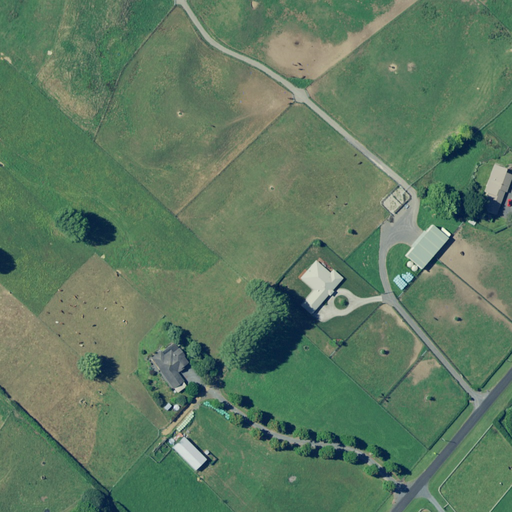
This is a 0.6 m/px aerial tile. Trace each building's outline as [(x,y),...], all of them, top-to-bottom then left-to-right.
[(511,174),(511,169),(494,163),(484,192),(487,193),(481,210),(496,215),(504,192),(506,192),(511,174)] [(447,238),(431,225),(425,233),(423,231),(410,246),(412,247),(405,256),(421,269),(447,238)] [(300,305),(311,314),(328,295),(329,296),(333,292),(332,290),(343,278),(333,269),(331,271),(326,267),(324,269),(315,261),(300,278),(313,290),(300,305)] [(350,266),(346,271),(355,279),(359,274),(350,266)] [(183,381),(178,374),(186,368),(184,366),(188,363),(174,342),(150,359),(172,389),(183,381)] [(205,460),(177,431),(171,437),(177,443),(172,448),(194,470),(205,460)]
